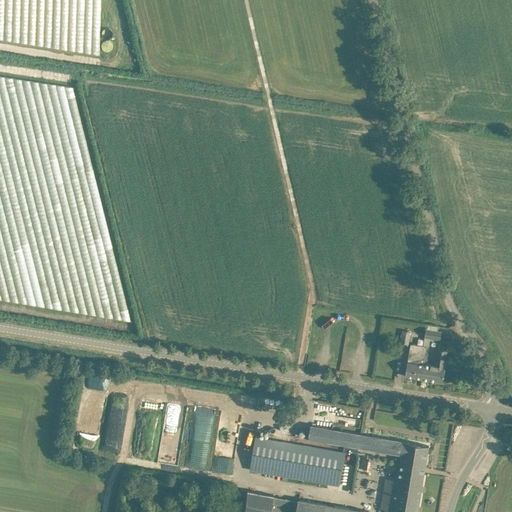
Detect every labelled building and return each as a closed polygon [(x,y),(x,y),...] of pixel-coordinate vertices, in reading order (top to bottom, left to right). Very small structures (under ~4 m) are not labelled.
[(62,0),(62,13),(68,9),(71,15),(70,22),(79,22),(78,46),(75,40),(72,40),(71,48),(99,49),(100,0),(62,0)] [(87,153),(74,87),(0,74),(0,88),(23,92),(38,85),(41,87),(40,91),(47,123),(52,126),(61,143),(59,147),(69,153),(84,150),(87,153)] [(426,329),(425,337),(430,338),(431,338),(440,339),(442,331),(438,331),(438,327),(432,326),(427,325),(427,326),(426,329)] [(410,331),(402,330),(400,342),(408,343),(410,331)] [(407,366),(405,376),(422,378),(424,363),(427,346),(423,345),(410,343),(410,349),(408,361),(407,361),(407,366)] [(422,378),(421,379),(424,379),(443,382),(448,350),(438,349),(437,348),(435,365),(426,363),(424,363),(422,378)] [(233,472),(239,419),(223,417),(216,470),(233,472)] [(306,431),(305,438),(309,438),(308,439),(319,440),(335,443),(343,444),(399,454),(402,454),(401,458),(400,466),(397,480),(386,478),(381,508),(385,509),(385,511),(384,511),(417,511),(425,470),(429,445),(404,441),(405,440),(311,425),(310,431),(306,431)] [(256,437),(250,469),(277,473),(339,484),(341,474),(344,452),(342,452),(334,451),(307,446),(292,443),(282,442),(256,437)] [(246,490),(242,511),(272,511),(275,497),(275,495),(246,490)] [(275,497),(272,511),(296,511),(299,500),(275,497)] [(296,511),(369,511),(299,499),(299,500),(296,511)]
